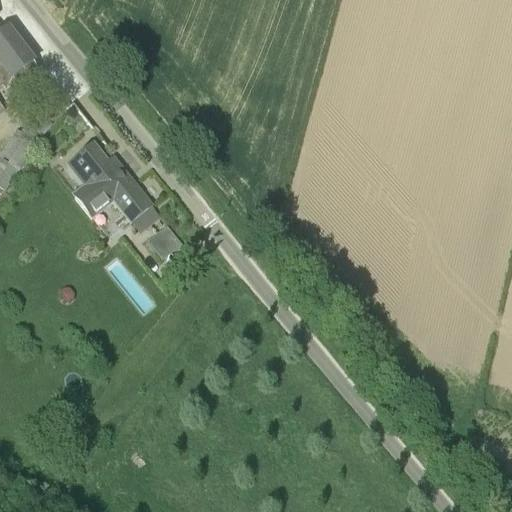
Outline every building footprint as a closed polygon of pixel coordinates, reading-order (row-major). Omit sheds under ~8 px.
[(14,105),(45,82),(7,32),(0,37),(0,66),(0,67),(0,66),(0,90),(2,89),(14,105)] [(35,116),(21,136),(37,147),(51,127),(35,116)] [(0,158),(0,191),(7,195),(36,151),(15,137),(0,158)] [(115,176),(93,148),(67,169),(84,190),(73,199),(90,221),(112,204),(129,226),(131,225),(139,235),(157,221),(149,211),(151,209),(127,180),(124,183),(117,174),(115,176)] [(141,237),(164,260),(181,243),(158,220),(141,237)]
